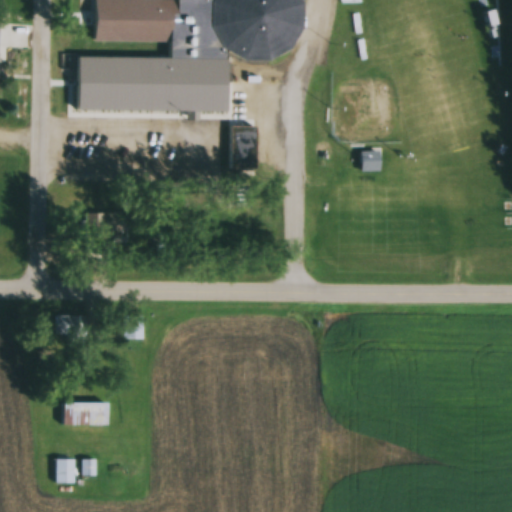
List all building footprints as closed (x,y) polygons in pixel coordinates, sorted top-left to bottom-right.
[(295,0),(297,3),(289,7),(289,32),(275,54),(255,67),(232,68),(214,57),(213,119),(63,117),(64,63),(156,64),(156,47),(83,46),(84,3),(169,4),(169,0),(295,0)] [(252,127),(226,127),(226,170),(252,170),(252,127)] [(67,335),(67,344),(81,344),(81,316),(53,316),(53,335),(67,335)] [(120,340),(140,340),(140,316),(120,316),(120,340)] [(105,403),(60,403),(60,426),(105,426),(105,403)] [(52,460),(52,484),(71,484),(71,460),(52,460)] [(92,476),(92,461),(79,461),(79,476),(92,476)]
